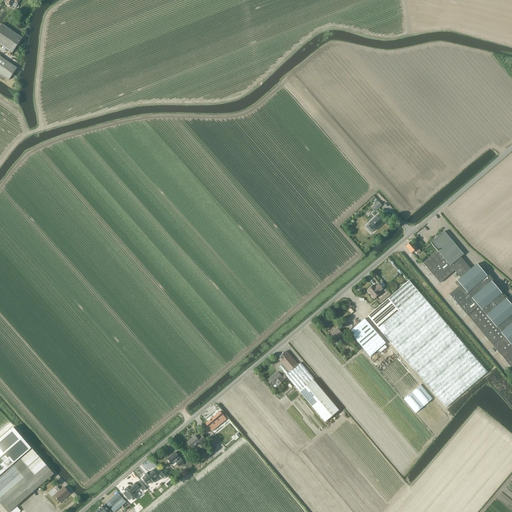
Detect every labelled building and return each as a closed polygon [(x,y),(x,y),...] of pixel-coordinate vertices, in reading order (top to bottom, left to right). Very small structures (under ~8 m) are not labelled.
[(17,4),(17,3),(19,0),(5,0),(5,2),(14,8),(15,8),(17,5),(17,4)] [(0,26),(0,44),(12,53),(22,38),(2,24),(0,26)] [(0,73),(9,80),(17,68),(0,56),(0,73)] [(378,202),(372,208),(373,210),(375,208),(377,210),(382,205),(378,202)] [(370,224),(366,227),(372,232),(375,229),(375,230),(384,222),(377,215),(369,223),(370,224)] [(444,231),(431,243),(437,250),(446,260),(447,262),(454,270),(460,278),(457,280),(457,281),(455,283),(458,287),(461,285),(468,294),(478,306),(467,315),(493,346),(505,336),(511,345),(511,306),(477,264),(470,269),(460,257),(464,254),(444,231)] [(406,246),(411,252),(414,250),(418,254),(421,252),(415,245),(414,246),(411,242),(409,244),(408,243),(407,244),(407,246),(406,246)] [(437,250),(423,263),(432,274),(447,262),(446,260),(437,250)] [(447,262),(432,274),(440,283),(454,270),(447,262)] [(405,278),(405,277),(404,276),(403,275),(402,275),(401,274),(400,274),(399,275),(398,275),(397,276),(396,277),(396,278),(396,279),(396,280),(396,281),(397,282),(397,283),(398,284),(399,284),(400,284),(401,284),(402,284),(403,284),(404,283),(404,282),(405,281),(405,280),(405,279),(405,278)] [(409,281),(368,316),(446,407),(487,372),(409,281)] [(397,285),(396,285),(396,284),(395,283),(394,282),(393,282),(392,282),(391,282),(390,282),(389,283),(388,284),(388,285),(387,285),(387,287),(387,288),(388,288),(388,289),(389,290),(390,291),(391,291),(392,291),(393,291),(394,291),(395,290),(396,289),(396,288),(397,287),(397,286),(397,285)] [(373,285),(367,290),(374,299),(380,294),(379,292),(384,289),(379,283),(375,287),(373,285)] [(458,287),(449,294),(457,303),(468,294),(461,285),(458,287)] [(389,290),(378,300),(380,303),(391,293),(389,290)] [(468,294),(457,303),(467,315),(478,306),(468,294)] [(364,319),(349,332),(370,356),(386,343),(364,319)] [(330,335),(336,341),(343,335),(337,329),(330,335)] [(493,346),(501,355),(511,345),(505,336),(493,346)] [(511,345),(501,355),(511,367),(511,366),(511,345)] [(279,367),(312,407),(325,422),(339,411),(326,395),(313,380),(314,379),(301,363),(298,365),(286,351),(278,358),(282,364),(279,367)] [(399,380),(409,371),(398,358),(393,362),(395,365),(397,363),(401,368),(400,369),(403,371),(396,377),(399,380)] [(273,376),(267,381),(272,386),(275,390),(278,387),(278,386),(284,380),(278,372),(272,376),(273,376)] [(227,419),(220,411),(205,423),(212,431),(213,431),(212,429),(224,419),(225,420),(227,419)] [(13,427),(0,438),(0,475),(31,448),(13,427)] [(195,436),(187,442),(192,448),(200,442),(200,443),(205,439),(201,435),(197,438),(195,436)] [(0,502),(7,511),(19,511),(20,511),(16,506),(17,505),(37,488),(54,473),(32,449),(0,476),(0,502)] [(177,464),(179,467),(184,462),(180,458),(180,457),(175,452),(167,459),(172,464),(176,461),(177,463),(177,464)] [(159,468),(156,471),(159,475),(163,479),(166,477),(159,468)] [(145,476),(143,478),(148,484),(151,482),(152,483),(156,480),(155,480),(156,480),(155,478),(159,475),(156,471),(155,472),(153,470),(150,472),(149,471),(148,472),(146,474),(145,475),(145,476)] [(136,482),(131,486),(130,487),(129,486),(124,490),(126,491),(123,493),(129,500),(131,498),(133,500),(137,496),(134,493),(140,488),(143,491),(146,489),(140,482),(138,484),(136,482)] [(54,495),(60,502),(70,494),(64,487),(60,490),(57,487),(55,488),(58,492),(54,495)] [(106,503),(113,511),(114,511),(126,502),(122,498),(118,493),(106,503)]
